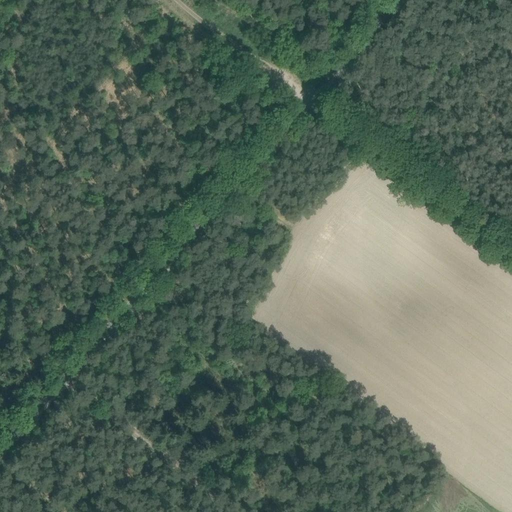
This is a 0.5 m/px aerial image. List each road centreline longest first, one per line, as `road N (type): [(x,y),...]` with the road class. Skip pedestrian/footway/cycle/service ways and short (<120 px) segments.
road 1 (unclassified): [(0,452),(404,0)]
road 2 (unknown): [(281,88),(0,401)]
road 3 (track): [(175,0),(511,253)]
road 4 (track): [(60,385),(226,511)]
